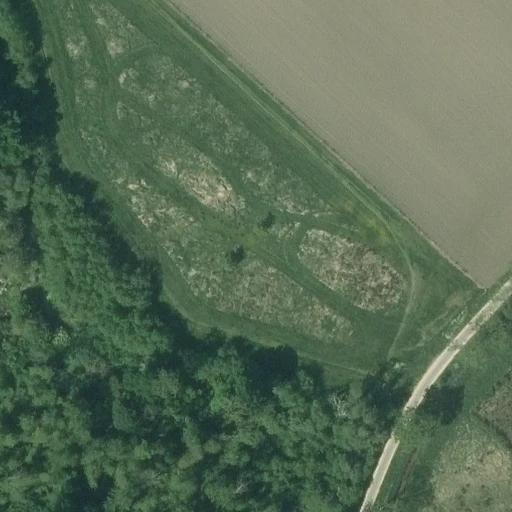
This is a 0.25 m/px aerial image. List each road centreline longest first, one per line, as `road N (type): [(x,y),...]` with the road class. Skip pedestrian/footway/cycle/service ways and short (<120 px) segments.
road 1 (track): [(424,385),(395,372),(397,349),(456,283),(140,0)]
road 2 (unclassified): [(364,511),(401,415),(459,339),(511,291)]
